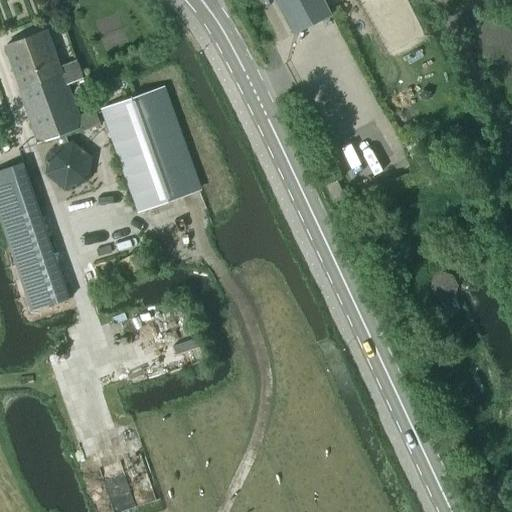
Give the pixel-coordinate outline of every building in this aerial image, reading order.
[(275,0),(293,34),(330,15),(321,0),(275,0)] [(46,31),(4,47),(38,143),(54,137),(58,148),(68,144),(63,133),(81,127),(83,132),(101,126),(94,110),(77,116),(67,86),(73,84),(82,80),(75,61),(74,62),(59,67),(46,31)] [(136,212),(198,190),(162,89),(100,111),(136,212)] [(50,151),(45,175),(64,191),(86,182),(90,159),(71,143),(68,144),(58,148),(50,151)] [(52,300),(40,259),(53,254),(23,163),(0,171),(0,222),(14,267),(20,265),(32,306),(52,300)] [(332,201),(342,196),(335,181),(325,186),(332,201)] [(137,252),(117,262),(124,276),(144,267),(137,252)] [(93,369),(132,358),(127,340),(88,351),(93,369)]
